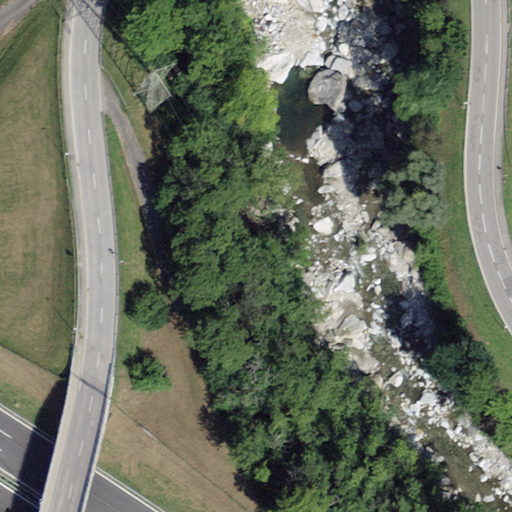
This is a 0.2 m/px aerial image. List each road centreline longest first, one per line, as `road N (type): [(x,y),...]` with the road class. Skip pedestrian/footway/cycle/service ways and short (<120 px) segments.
road 1 (tertiary): [(62,511),(94,376),(100,301),(84,84),(90,0)]
road 2 (tertiary): [(484,0),(480,199),(490,253),(511,305)]
road 3 (track): [(84,84),(112,107),(134,160),(178,319)]
road 4 (motorway): [(107,511),(0,439)]
